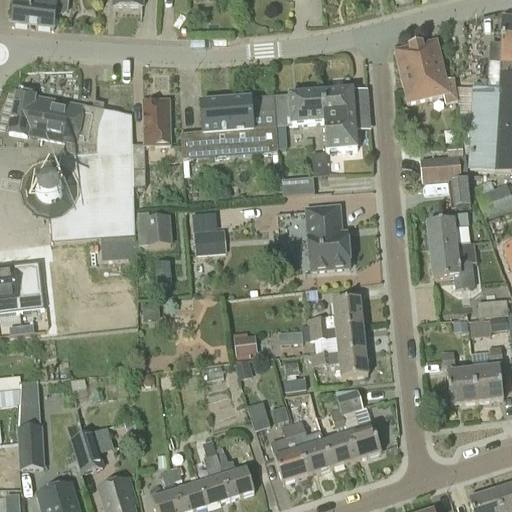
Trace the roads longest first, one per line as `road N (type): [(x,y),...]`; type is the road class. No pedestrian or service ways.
road 1 (residential): [(375,34),(419,485)]
road 2 (residential): [(1,45),(220,55),(375,34)]
road 3 (residential): [(375,34),(503,0)]
